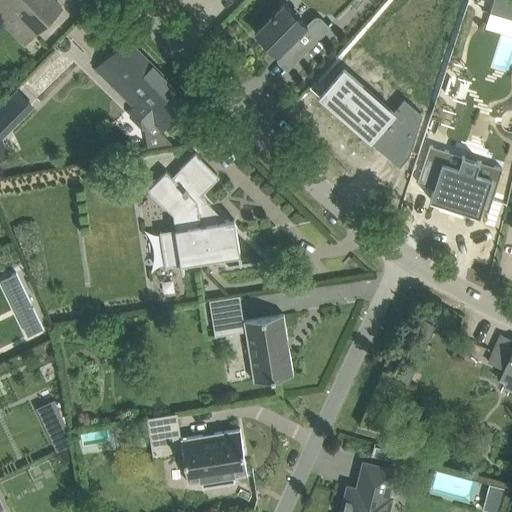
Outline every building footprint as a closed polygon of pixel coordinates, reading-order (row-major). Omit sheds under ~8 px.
[(1,0),(36,34),(63,7),(55,0),(1,0)] [(511,0),(494,0),(491,12),(511,18),(511,0)] [(319,17),(314,18),(308,25),(285,2),(276,12),(275,11),(272,14),(273,15),(256,32),(278,55),(279,54),(290,65),(329,26),(323,20),(319,17)] [(127,37),(96,68),(135,107),(131,111),(131,117),(143,129),(145,129),(149,129),(153,125),(161,132),(191,102),(127,37)] [(345,66),(320,95),(401,165),(411,155),(424,113),(406,97),(395,109),(345,66)] [(0,157),(9,154),(2,138),(34,106),(17,90),(0,107),(0,157)] [(439,123),(424,172),(440,177),(437,188),(487,204),(489,197),(496,199),(509,156),(454,139),(457,128),(439,123)] [(149,189),(177,216),(179,228),(176,228),(182,264),(241,254),(235,219),(214,222),(211,204),(201,195),(220,176),(196,152),(173,176),(167,170),(149,189)] [(17,272),(12,275),(12,276),(16,275),(23,288),(9,295),(29,336),(44,328),(17,272)] [(210,300),(214,324),(239,320),(235,296),(210,300)] [(284,313),(244,320),(246,330),(254,381),(294,374),(284,313)] [(408,383),(435,326),(418,319),(392,376),(408,383)] [(511,351),(510,357),(493,350),(488,361),(503,368),(502,370),(511,373),(511,351)] [(151,442),(177,438),(173,413),(147,417),(151,442)] [(150,435),(148,419),(138,421),(141,436),(150,435)] [(67,424),(49,432),(57,450),(73,443),(68,433),(71,432),(67,424)] [(241,428),(182,437),(184,452),(189,483),(202,481),(203,486),(236,481),(235,475),(248,473),(241,428)] [(99,429),(81,432),(83,443),(101,441),(99,429)] [(348,485),(341,511),(388,511),(392,497),(389,496),(396,470),(364,461),(358,488),(348,485)]
